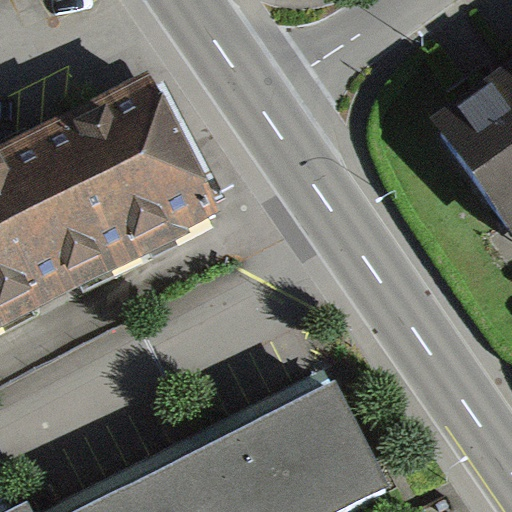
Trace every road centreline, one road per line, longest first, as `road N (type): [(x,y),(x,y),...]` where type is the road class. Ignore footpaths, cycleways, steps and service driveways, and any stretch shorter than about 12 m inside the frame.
road 1 (tertiary): [(511,469),(260,103)]
road 2 (residential): [(423,0),(260,103)]
road 3 (tertiary): [(260,103),(189,0)]
